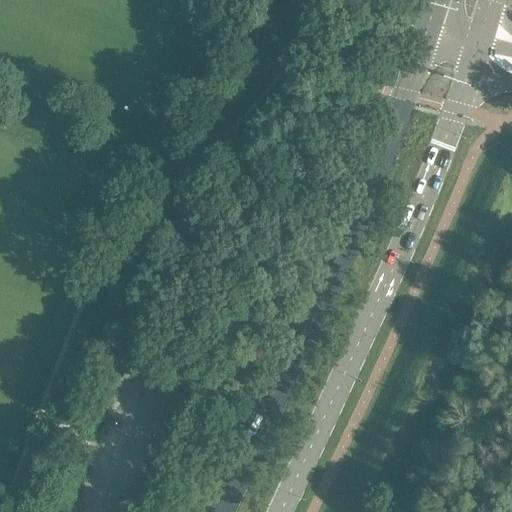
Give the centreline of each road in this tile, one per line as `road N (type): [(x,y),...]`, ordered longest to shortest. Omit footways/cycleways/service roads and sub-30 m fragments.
road 1 (secondary): [(429,35),(221,511)]
road 2 (secondary): [(284,511),(473,71)]
